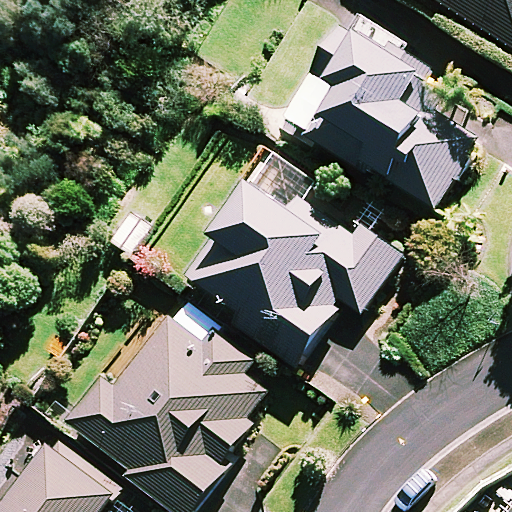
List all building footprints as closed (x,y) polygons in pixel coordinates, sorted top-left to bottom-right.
[(511,0),(439,0),(511,46),(511,0)] [(359,32),(330,79),(301,125),(343,151),(444,214),(485,147),(423,108),(439,82),(359,32)] [(283,157),(274,171),(196,279),(250,318),(243,327),(304,371),(351,306),(367,317),(410,257),(360,221),(354,229),(316,201),(325,187),(283,157)] [(260,362),(193,307),(182,320),(171,311),(116,379),(78,425),(139,474),(136,478),(177,511),(204,511),(237,471),(231,466),(263,426),(257,421),(277,397),(249,375),(260,362)] [(119,511),(133,494),(66,445),(36,484),(23,474),(0,504),(0,511),(119,511)]
